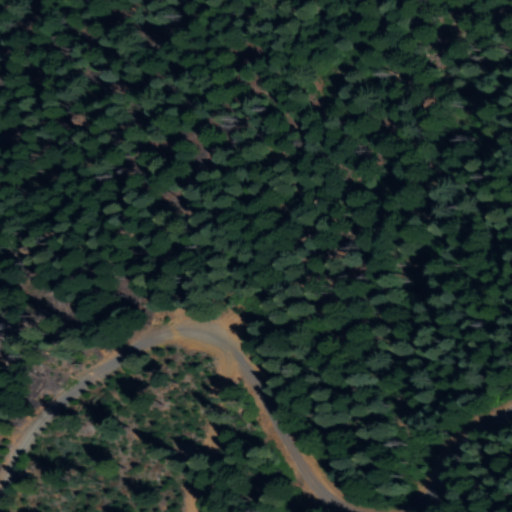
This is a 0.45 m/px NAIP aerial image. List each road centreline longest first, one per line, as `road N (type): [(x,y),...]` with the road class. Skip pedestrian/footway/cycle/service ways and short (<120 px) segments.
road 1 (track): [(0,501),(17,465),(70,403),(109,371),(165,345),(205,339),(233,348),(284,444),(349,511),(395,510),(462,427),(511,402)]
road 2 (track): [(197,511),(205,339)]
